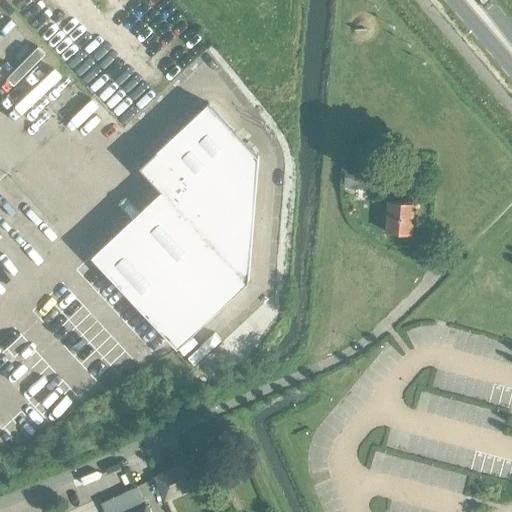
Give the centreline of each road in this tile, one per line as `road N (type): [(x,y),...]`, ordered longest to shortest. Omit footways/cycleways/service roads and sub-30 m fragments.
road 1 (unclassified): [(0,503),(353,350),(449,264)]
road 2 (unknown): [(150,368),(63,265),(0,330)]
